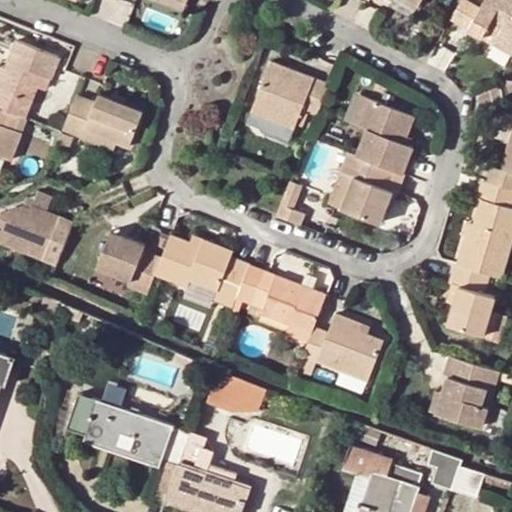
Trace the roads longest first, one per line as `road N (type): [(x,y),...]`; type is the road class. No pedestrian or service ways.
road 1 (residential): [(177,65),(161,185),(368,264),(399,262),(417,251),(463,124),(450,92),(421,69),(253,0)]
road 2 (residential): [(177,65),(13,0)]
